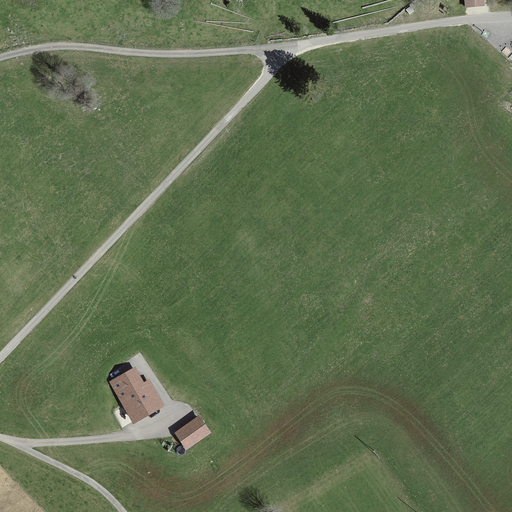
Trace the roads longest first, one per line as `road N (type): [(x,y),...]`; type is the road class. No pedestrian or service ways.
road 1 (unclassified): [(511,15),(293,48),(0,357)]
road 2 (track): [(0,61),(58,47),(162,57),(293,48)]
road 3 (track): [(186,410),(118,438),(19,445)]
road 4 (track): [(0,437),(97,485),(123,511)]
